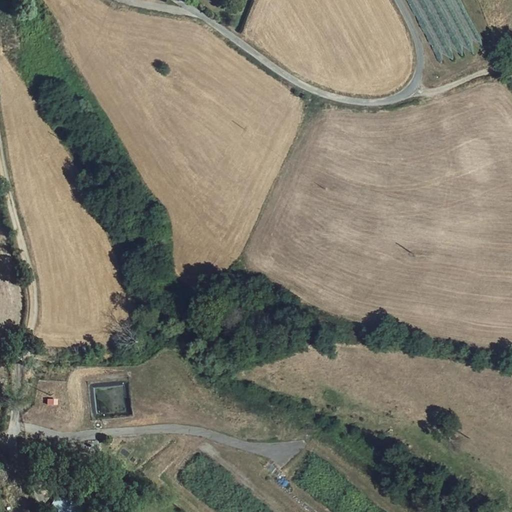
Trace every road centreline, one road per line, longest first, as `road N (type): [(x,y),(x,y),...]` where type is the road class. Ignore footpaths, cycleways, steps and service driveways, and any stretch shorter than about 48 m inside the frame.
road 1 (track): [(47,511),(11,443),(32,324),(29,266),(0,152)]
road 2 (unclassified): [(194,13),(290,79),(358,103),(410,93),(421,61),(397,0)]
